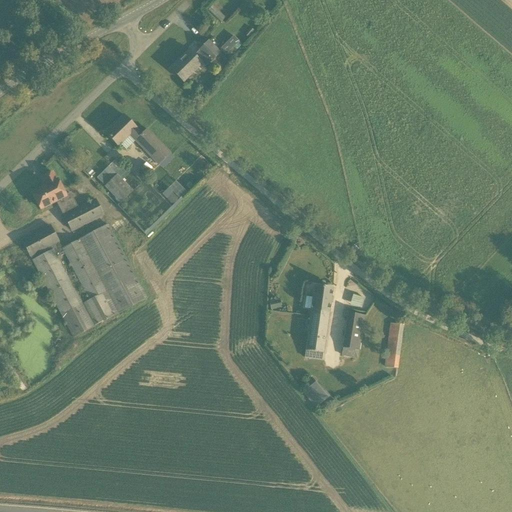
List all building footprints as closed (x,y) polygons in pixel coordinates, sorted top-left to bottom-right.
[(251,29),(245,36),(249,39),(255,32),(251,29)] [(233,36),(220,49),(226,55),(239,42),(233,36)] [(171,69),(183,82),(202,64),(201,64),(207,58),(211,62),(219,53),(208,42),(199,50),(201,52),(195,57),(189,51),(171,69)] [(158,165),(170,154),(147,130),(142,134),(123,115),(115,123),(117,125),(106,135),(118,147),(120,144),(126,150),(135,141),(158,165)] [(55,201),(66,196),(57,180),(56,180),(52,173),(42,178),(46,185),(32,193),(40,209),(55,201)] [(120,202),(132,191),(116,175),(105,187),(120,202)] [(173,206),(179,200),(175,195),(168,201),(173,206)] [(78,209),(63,216),(71,232),(76,229),(103,215),(95,200),(78,209)] [(49,226),(21,241),(72,338),(146,298),(107,225),(61,250),(49,226)] [(304,308),(311,309),(304,358),(322,360),(332,289),(314,286),(313,298),(306,297),(304,308)] [(348,305),(361,308),(363,297),(351,294),(348,305)] [(276,301),(268,303),(270,311),(278,309),(276,301)] [(342,356),(357,359),(364,316),(349,314),(342,356)] [(385,367),(396,369),(402,326),(390,324),(385,367)] [(315,408),(327,397),(313,381),(301,392),(315,408)]
